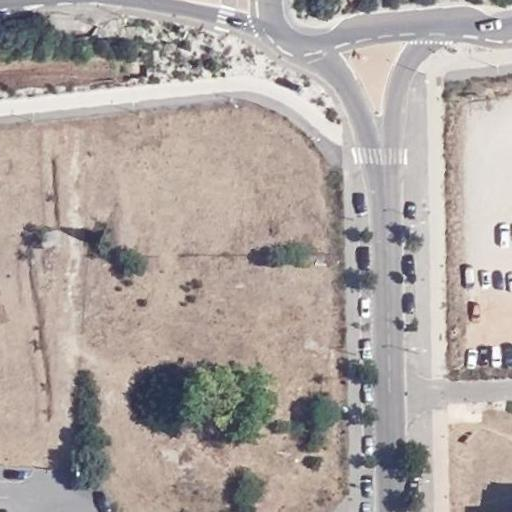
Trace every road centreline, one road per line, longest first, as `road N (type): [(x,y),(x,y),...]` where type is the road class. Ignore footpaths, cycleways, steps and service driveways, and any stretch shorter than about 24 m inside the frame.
road 1 (unknown): [(77,511),(81,136)]
road 2 (residential): [(381,147),(393,511)]
road 3 (residential): [(381,147),(400,79),(435,20)]
road 4 (secondary): [(142,0),(275,27)]
road 5 (secondary): [(313,43),(370,24),(435,20)]
road 6 (residential): [(313,43),(381,147)]
